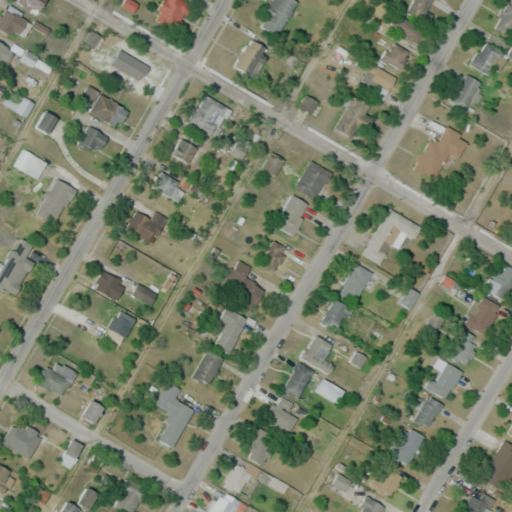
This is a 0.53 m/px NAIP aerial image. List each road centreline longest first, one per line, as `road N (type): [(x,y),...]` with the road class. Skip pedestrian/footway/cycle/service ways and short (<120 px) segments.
road 1 (residential): [(174,511),(474,0)]
road 2 (residential): [(72,0),(511,251)]
road 3 (residential): [(0,386),(223,0)]
road 4 (residential): [(0,375),(189,488)]
road 5 (residential): [(421,511),(511,359)]
